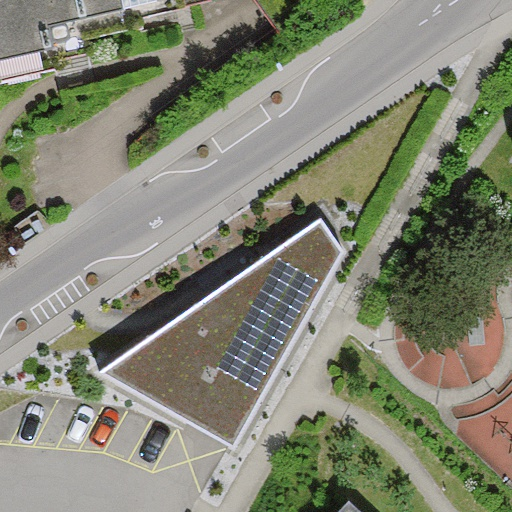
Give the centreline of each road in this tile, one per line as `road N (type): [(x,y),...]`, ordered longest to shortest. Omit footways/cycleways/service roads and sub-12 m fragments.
road 1 (residential): [(0,331),(370,79)]
road 2 (residential): [(370,79),(511,3)]
